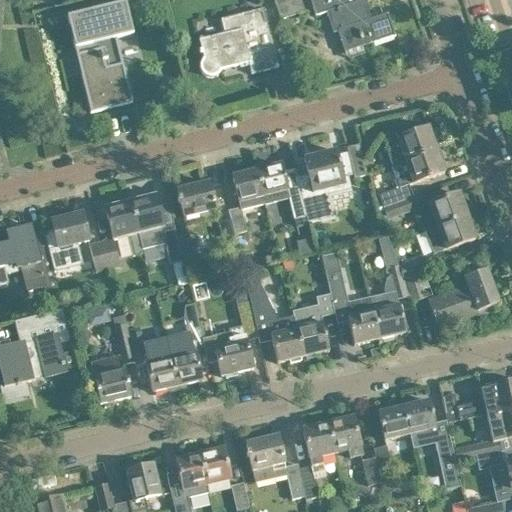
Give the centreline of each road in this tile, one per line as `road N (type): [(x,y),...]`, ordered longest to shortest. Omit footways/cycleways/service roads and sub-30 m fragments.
road 1 (residential): [(511,344),(0,472)]
road 2 (residential): [(0,194),(459,84)]
road 3 (residential): [(511,213),(459,84)]
